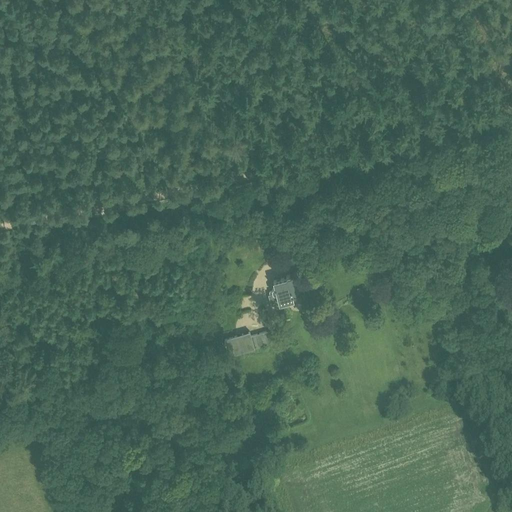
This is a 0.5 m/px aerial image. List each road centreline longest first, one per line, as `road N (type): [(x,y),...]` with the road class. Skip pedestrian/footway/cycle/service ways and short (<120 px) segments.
road 1 (track): [(457,138),(0,228)]
road 2 (track): [(194,511),(210,336),(0,391)]
road 3 (unclassified): [(511,430),(461,263),(469,229),(511,154)]
road 4 (track): [(181,198),(70,0)]
road 5 (track): [(95,511),(40,380)]
